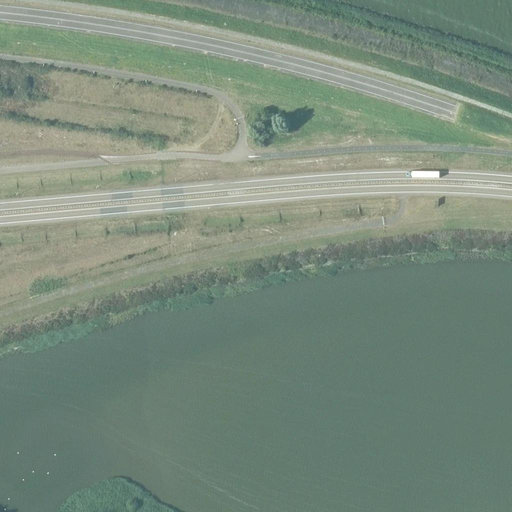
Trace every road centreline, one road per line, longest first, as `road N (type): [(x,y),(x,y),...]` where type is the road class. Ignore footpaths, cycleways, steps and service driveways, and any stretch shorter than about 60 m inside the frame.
road 1 (trunk): [(0,221),(401,189),(511,195)]
road 2 (trunk): [(511,181),(334,177),(0,206)]
road 3 (unclassified): [(0,170),(243,157)]
